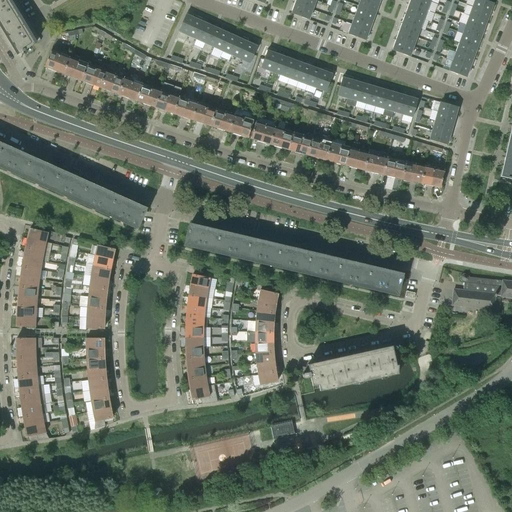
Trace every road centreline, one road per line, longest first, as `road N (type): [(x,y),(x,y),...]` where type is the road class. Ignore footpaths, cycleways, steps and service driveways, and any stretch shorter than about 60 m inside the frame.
road 1 (residential): [(447,211),(236,156),(24,88),(15,76)]
road 2 (residential): [(412,327),(425,268),(163,203)]
road 3 (residential): [(475,101),(198,0)]
road 4 (tertiary): [(442,235),(176,161)]
road 5 (residential): [(0,129),(163,203)]
road 6 (residential): [(136,408),(167,402),(172,393),(171,283),(152,266)]
road 7 (residential): [(362,469),(511,377)]
road 8 (residential): [(152,266),(126,276),(121,308),(121,369),(126,401),(136,408)]
road 9 (residential): [(292,309),(296,351),(412,327)]
road 10 (tertiary): [(176,161),(36,112)]
road 11 (residential): [(412,327),(300,301),(292,309)]
